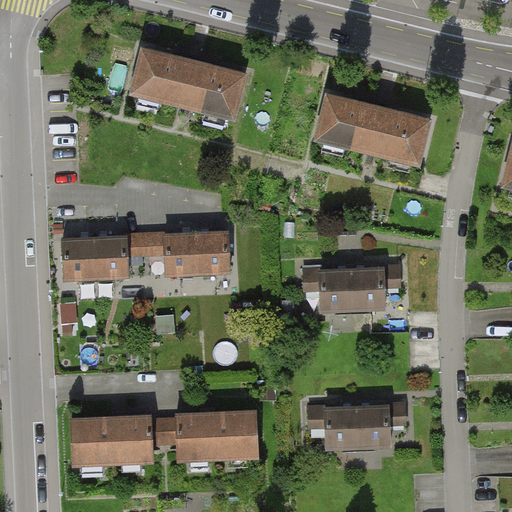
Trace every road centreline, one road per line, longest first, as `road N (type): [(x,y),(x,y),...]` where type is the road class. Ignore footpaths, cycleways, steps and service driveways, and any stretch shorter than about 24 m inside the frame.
road 1 (residential): [(461,511),(451,268),(457,202),(491,66)]
road 2 (unclassified): [(16,0),(28,353)]
road 3 (primary): [(221,0),(491,66)]
road 4 (unclassified): [(28,353),(34,511)]
